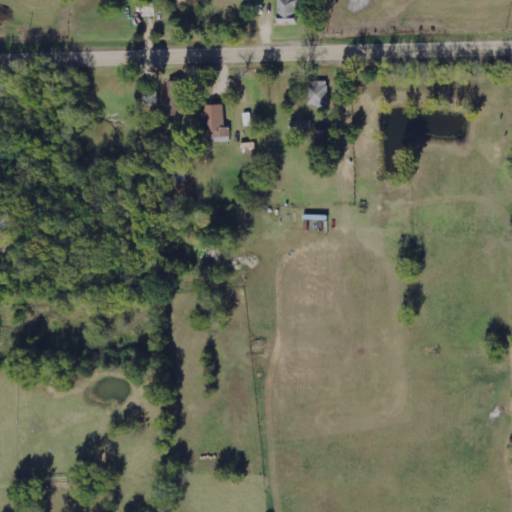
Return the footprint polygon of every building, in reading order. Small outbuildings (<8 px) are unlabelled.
[(280,0),(280,24),(300,25),(300,0),(280,0)] [(144,18),(155,18),(156,5),(145,5),(144,18)] [(172,112),(190,112),(191,82),(172,81),(172,112)] [(310,83),(311,106),(328,105),(328,82),(310,83)] [(158,104),(159,92),(146,91),(145,104),(158,104)] [(212,143),(232,142),(232,128),(227,128),(226,105),(211,106),(212,143)]
